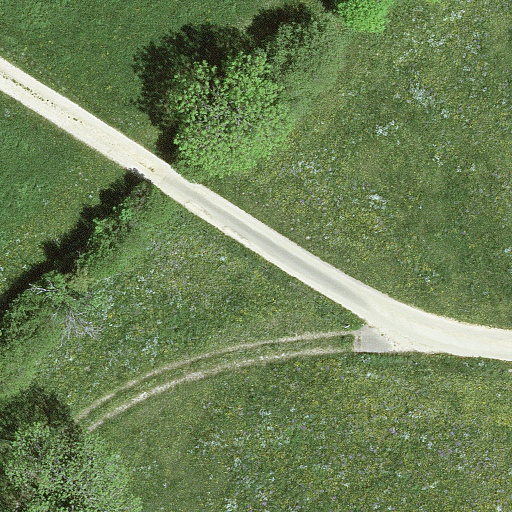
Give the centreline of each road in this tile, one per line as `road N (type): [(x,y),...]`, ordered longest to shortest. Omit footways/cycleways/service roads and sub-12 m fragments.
road 1 (track): [(421,334),(232,360),(49,447),(21,511)]
road 2 (unclassified): [(227,225),(421,334),(511,346)]
road 3 (track): [(0,80),(227,225)]
